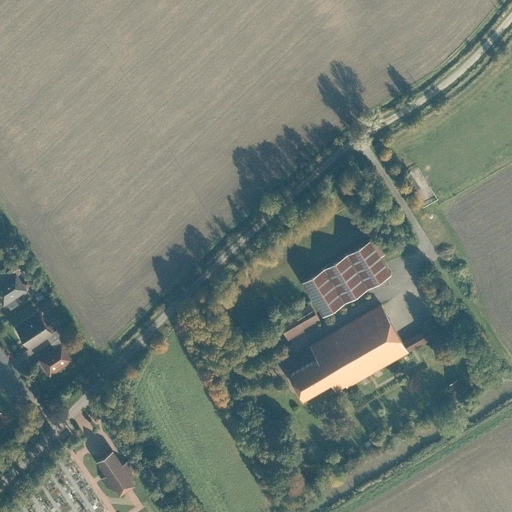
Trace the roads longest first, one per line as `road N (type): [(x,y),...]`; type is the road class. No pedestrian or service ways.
road 1 (unclassified): [(354,139),(256,214),(141,331)]
road 2 (residential): [(0,485),(141,331)]
road 3 (unclassified): [(511,9),(454,73),(354,139)]
road 4 (unknown): [(188,284),(233,358),(254,363),(302,352)]
road 5 (unclassified): [(427,245),(354,139)]
